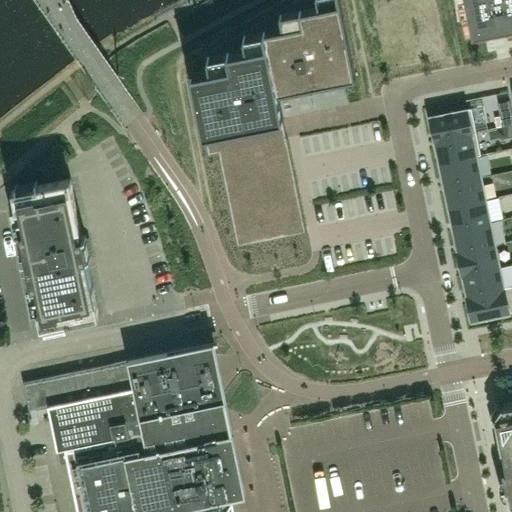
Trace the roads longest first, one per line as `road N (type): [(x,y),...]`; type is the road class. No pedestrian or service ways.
road 1 (residential): [(0,361),(428,271)]
road 2 (residential): [(395,104),(428,271)]
road 3 (residential): [(477,511),(449,373)]
road 4 (residential): [(511,66),(414,84),(398,92),(395,104)]
